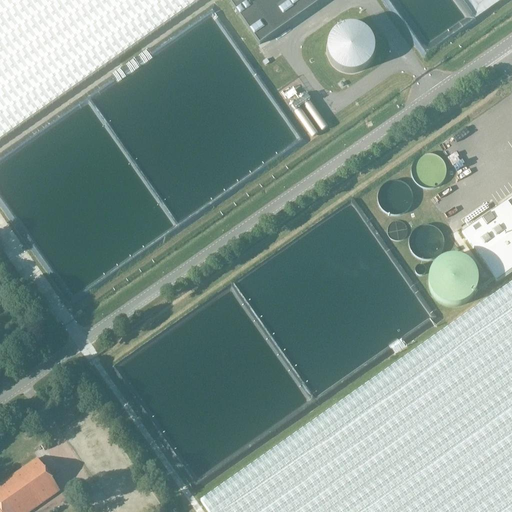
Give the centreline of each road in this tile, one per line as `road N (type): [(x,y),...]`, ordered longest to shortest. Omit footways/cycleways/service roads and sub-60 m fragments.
road 1 (tertiary): [(0,399),(511,42)]
road 2 (unknown): [(338,0),(286,38),(312,92),(339,96),(408,56)]
